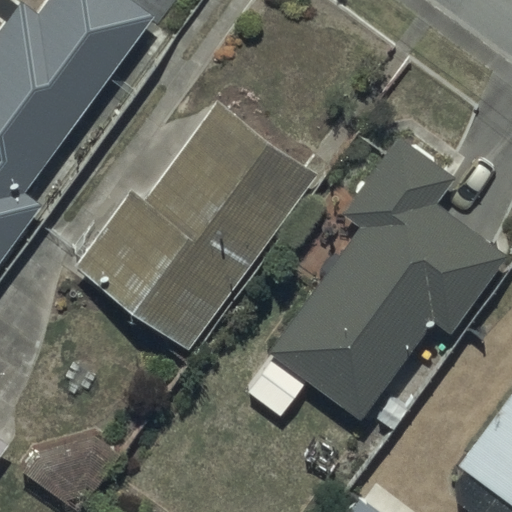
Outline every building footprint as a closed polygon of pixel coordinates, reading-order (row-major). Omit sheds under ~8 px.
[(0,252),(39,197),(22,185),(145,8),(132,0),(41,0),(36,7),(26,0),(11,0),(0,16),(0,252)] [(186,342),(310,168),(212,97),(143,193),(127,181),(71,259),(186,342)] [(339,205),(357,218),(266,344),(358,410),(429,313),(445,324),(500,246),(432,197),(451,170),(394,129),(339,205)] [(473,471),(461,488),(463,502),(476,511),(488,511),(493,505),(503,511),(511,511),(511,377),(454,457),(473,471)] [(412,511),(374,485),(364,501),(354,494),(341,511),(412,511)]
